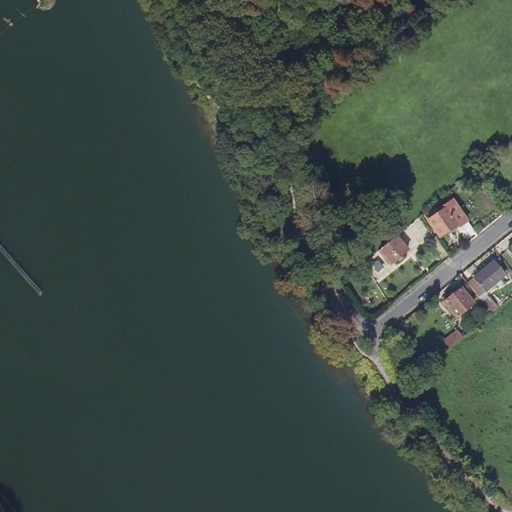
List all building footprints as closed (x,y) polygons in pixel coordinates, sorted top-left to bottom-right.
[(427,221),(439,238),(449,231),(456,226),(458,228),(467,222),(452,200),(443,207),(444,208),(427,221)] [(425,219),(427,221),(444,208),(443,207),(439,210),(437,207),(427,214),(429,217),(425,219)] [(456,226),(449,231),(451,233),(456,229),(467,244),(477,236),(467,222),(458,228),(456,226)] [(378,251),(390,266),(408,251),(395,236),(378,251)] [(436,238),(430,242),(444,263),(450,258),(436,238)] [(473,278),(467,283),(478,297),(484,292),(485,292),(490,288),(492,290),(495,288),(493,286),(505,276),(493,261),(473,278)] [(474,304),(461,288),(443,302),(456,318),(474,304)] [(450,348),(463,337),(461,334),(460,335),(456,331),(444,341),(450,348)]
